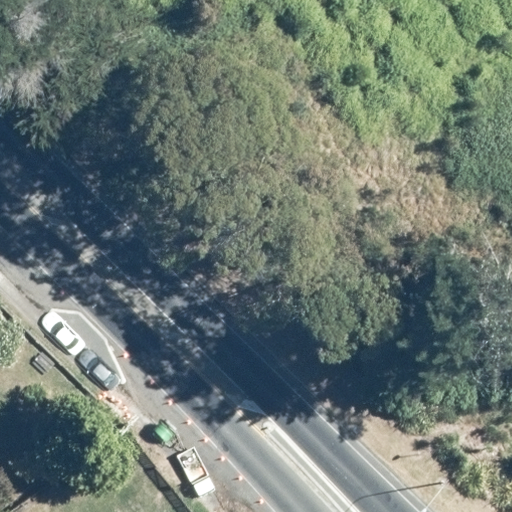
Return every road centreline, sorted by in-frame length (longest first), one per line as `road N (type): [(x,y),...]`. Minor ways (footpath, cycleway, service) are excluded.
road 1 (trunk): [(270,434),(0,170)]
road 2 (trunk): [(270,434),(369,511)]
